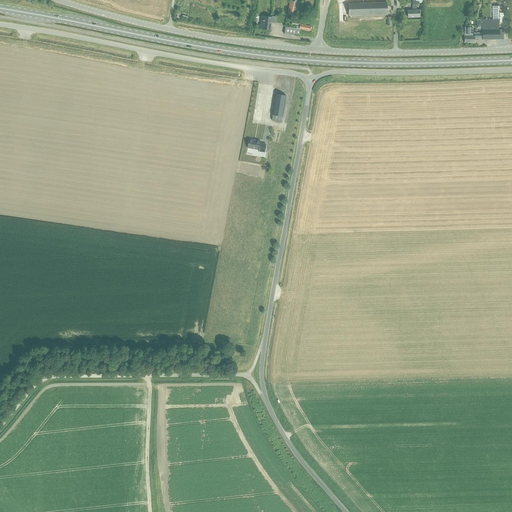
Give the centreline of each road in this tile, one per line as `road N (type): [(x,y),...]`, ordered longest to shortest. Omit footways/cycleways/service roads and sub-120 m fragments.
road 1 (primary): [(315,60),(0,8)]
road 2 (unclassified): [(0,25),(311,80)]
road 3 (unclassified): [(263,344),(311,80)]
road 4 (unclassified): [(0,425),(44,378),(246,375)]
road 5 (tertiary): [(57,0),(169,29),(317,50)]
road 6 (unclassified): [(311,80),(339,72),(511,70)]
road 7 (primary): [(315,60),(511,60)]
road 8 (tertiary): [(317,50),(511,50)]
road 9 (unclassified): [(345,511),(263,397)]
